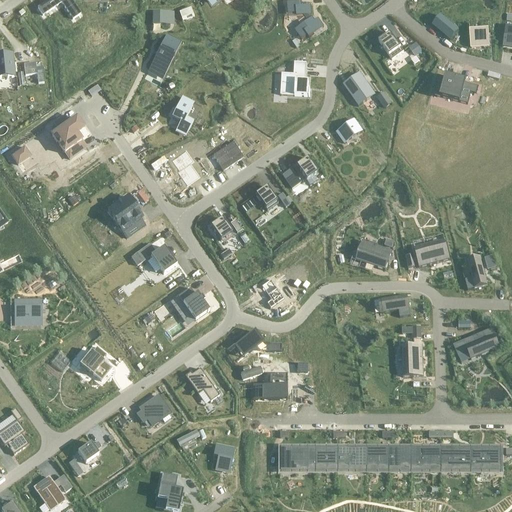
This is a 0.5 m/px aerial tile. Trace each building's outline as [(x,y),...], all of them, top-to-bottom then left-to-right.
[(56,0),(50,0),(36,10),(41,18),(60,5),(56,0)] [(68,0),(65,0),(60,4),(71,19),(78,14),(68,0)] [(301,2),(287,3),(288,15),(296,14),(296,17),(303,16),(307,22),(307,23),(307,24),(302,27),(301,26),(295,31),(301,40),(307,36),(309,38),(324,28),(318,19),(314,22),(310,16),(312,15),(311,6),(302,7),(301,2)] [(179,13),(182,22),(194,18),(191,9),(179,13)] [(170,13),(152,13),(152,25),(170,25),(170,13)] [(440,16),(432,26),(450,41),(458,32),(440,16)] [(511,27),(506,27),(503,45),(511,46),(511,27)] [(485,32),(470,33),(471,48),(489,47),(488,37),(485,37),(485,32)] [(390,34),(379,42),(392,60),(403,52),(390,34)] [(166,35),(151,64),(164,71),(171,56),(173,57),(181,43),(166,35)] [(417,45),(412,48),(418,56),(423,53),(417,45)] [(11,57),(0,57),(0,79),(14,78),(11,57)] [(35,64),(23,65),(25,77),(36,76),(37,85),(43,85),(42,70),(36,70),(35,64)] [(281,86),(281,96),(287,97),(310,98),(310,91),(308,91),(308,82),(305,82),(306,64),(294,64),(294,76),(282,75),(281,86)] [(360,74),(343,86),(358,107),(375,96),(360,74)] [(446,77),(441,98),(460,103),(465,82),(446,77)] [(511,91),(509,90),(501,117),(511,120),(511,91)] [(384,94),(377,99),(385,110),(392,105),(384,94)] [(180,101),(171,118),(180,123),(177,129),(187,134),(193,122),(186,118),(192,107),(180,101)] [(76,119),(51,137),(64,155),(87,138),(79,128),(81,126),(76,119)] [(354,121),(337,133),(344,145),(362,132),(354,121)] [(213,157),(223,172),(243,159),(233,143),(213,157)] [(31,156),(25,147),(12,156),(18,165),(31,156)] [(186,152),(171,162),(179,173),(177,174),(187,188),(200,178),(191,165),(194,163),(186,152)] [(307,159),(296,167),(306,181),(310,186),(316,182),(313,177),(317,173),(307,159)] [(281,177),(291,191),(301,184),(290,170),(281,177)] [(256,197),(242,208),(246,213),(261,203),(267,212),(278,204),(266,188),(255,196),(256,197)] [(282,194),(278,197),(285,208),(290,205),(282,194)] [(73,197),(68,200),(73,207),(78,203),(73,197)] [(128,198),(107,212),(126,239),(145,226),(140,220),(143,218),(137,210),(139,209),(135,205),(134,206),(128,198)] [(0,211),(0,228),(8,223),(0,211)] [(222,219),(210,227),(221,242),(232,234),(222,219)] [(235,221),(230,224),(236,233),(241,230),(235,221)] [(394,242),(387,239),(384,246),(392,248),(394,242)] [(445,241),(414,249),(419,269),(450,261),(445,241)] [(362,242),(355,261),(385,271),(392,252),(362,242)] [(149,246),(131,258),(138,267),(151,258),(150,257),(155,254),(149,246)] [(155,254),(150,257),(151,258),(163,276),(177,266),(164,248),(155,254)] [(232,255),(229,250),(220,256),(224,261),(232,255)] [(412,256),(405,257),(408,269),(415,267),(412,256)] [(493,259),(485,261),(488,270),(496,267),(493,259)] [(471,279),(465,281),(468,291),(488,286),(481,260),(467,264),(471,279)] [(271,281),(261,288),(270,302),(266,305),(270,310),(284,300),(271,281)] [(191,289),(178,298),(183,305),(195,322),(209,312),(203,303),(205,302),(201,297),(200,299),(197,295),(195,296),(191,289)] [(407,296),(381,301),(383,314),(399,312),(400,319),(410,317),(407,296)] [(41,302),(15,302),(15,313),(15,322),(24,322),(28,322),(37,322),(41,322),(41,302)] [(151,316),(144,321),(148,325),(154,321),(151,316)] [(412,328),(402,328),(402,335),(412,334),(412,339),(421,339),(420,327),(412,328)] [(492,330),(453,346),(458,359),(468,355),(471,361),(500,349),(492,330)] [(254,333),(235,347),(243,359),(263,345),(254,333)] [(422,346),(402,347),(403,378),(423,377),(422,346)] [(91,352),(80,365),(101,383),(112,370),(102,361),(106,356),(96,348),(92,353),(91,352)] [(191,374),(185,378),(198,396),(203,393),(211,403),(219,397),(200,370),(192,376),(191,374)] [(286,387),(262,387),(262,402),(286,402),(286,387)] [(142,413),(137,416),(143,424),(147,420),(152,427),(170,414),(158,397),(140,410),(142,413)] [(15,410),(10,413),(13,416),(17,423),(22,420),(15,410)] [(13,416),(0,425),(0,441),(4,448),(6,447),(9,451),(13,457),(29,446),(22,436),(25,433),(17,423),(13,416)] [(91,444),(77,453),(86,465),(99,455),(96,452),(101,449),(98,444),(93,447),(91,444)] [(216,446),(214,456),(218,457),(215,471),(229,474),(234,450),(216,446)] [(315,449),(280,449),(280,472),(315,472),(315,449)] [(337,449),(315,449),(315,472),(337,472),(337,449)] [(367,449),(337,449),(337,472),(367,472),(367,449)] [(389,449),(367,449),(367,472),(389,472),(389,449)] [(411,449),(389,449),(389,472),(411,472),(411,449)] [(441,449),(411,449),(411,472),(441,472),(441,449)] [(471,449),(441,449),(441,472),(471,472),(471,449)] [(501,449),(471,449),(471,472),(501,472),(501,449)] [(73,462),(68,465),(71,470),(76,466),(73,462)] [(162,475),(157,499),(167,501),(165,511),(167,511),(178,511),(183,492),(175,490),(177,477),(162,475)] [(34,489),(50,511),(65,501),(49,478),(34,489)] [(59,483),(63,490),(69,486),(64,479),(59,483)] [(2,511),(19,511),(13,502),(1,510),(2,511)]
